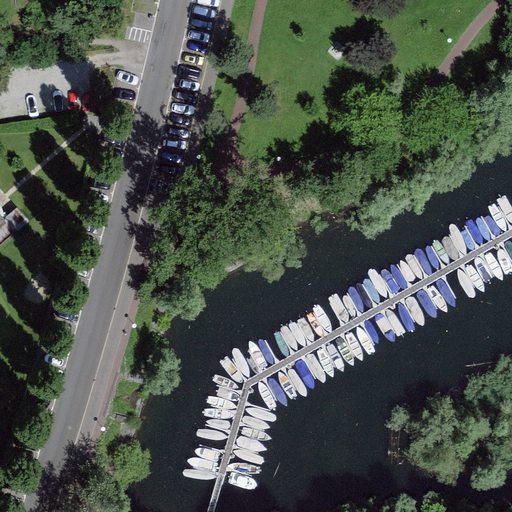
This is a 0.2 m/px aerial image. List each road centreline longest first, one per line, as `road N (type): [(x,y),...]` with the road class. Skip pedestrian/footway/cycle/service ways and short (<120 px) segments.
road 1 (residential): [(173,0),(115,242),(36,511)]
road 2 (track): [(0,20),(40,67),(161,58)]
